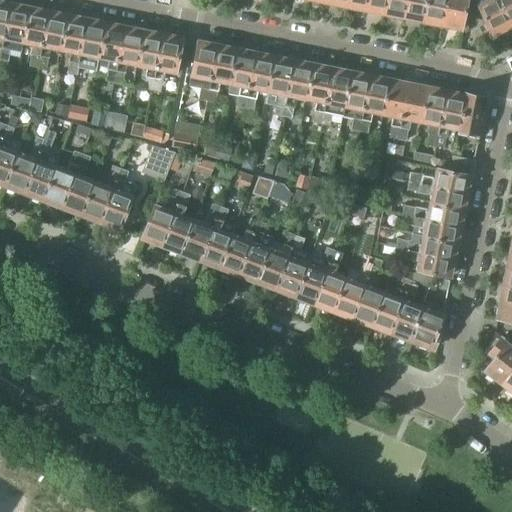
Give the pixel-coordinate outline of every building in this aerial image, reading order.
[(12,1),(7,0),(0,0),(0,57),(5,34),(6,34),(9,24),(5,23),(7,14),(9,12),(12,1)] [(367,0),(365,8),(385,12),(387,0),(367,0)] [(387,0),(385,12),(404,15),(405,7),(407,6),(408,0),(387,0)] [(405,7),(404,15),(423,19),(426,0),(408,0),(407,6),(405,7)] [(426,0),(423,19),(442,23),(444,14),(445,13),(447,4),(444,3),(444,0),(426,0)] [(444,0),(444,3),(447,4),(445,13),(444,14),(442,23),(462,27),(467,0),(444,0)] [(477,0),(492,33),(510,24),(506,18),(507,15),(502,6),(500,7),(496,0),(477,0)] [(511,23),(511,0),(496,0),(500,7),(502,6),(507,15),(506,18),(510,24),(511,23)] [(31,4),(12,1),(9,12),(7,14),(5,23),(9,24),(6,34),(5,34),(0,57),(0,58),(8,61),(12,40),(23,42),(31,4)] [(47,19),(49,8),(31,4),(23,42),(32,44),(30,53),(32,53),(29,65),(38,66),(43,42),(44,42),(46,31),(43,31),(46,20),(47,19)] [(61,50),(69,12),(49,8),(47,19),(46,20),(43,31),(46,31),(44,42),(43,42),(38,66),(46,68),(50,48),(61,50)] [(88,16),(69,12),(61,50),(70,52),(68,60),(70,60),(67,72),(76,74),(81,49),(82,50),(85,39),(81,38),(84,28),(86,27),(88,16)] [(76,74),(74,82),(82,84),(89,56),(99,58),(107,20),(88,16),(86,27),(84,28),(81,38),(85,39),(82,50),(81,49),(76,74)] [(126,24),(107,20),(99,58),(109,59),(107,68),(108,68),(105,80),(114,82),(119,57),(120,57),(123,47),(120,46),(122,36),(124,34),(126,24)] [(119,57),(114,82),(122,83),(126,63),(137,65),(145,28),(126,24),(124,34),(122,36),(120,46),(123,47),(120,57),(119,57)] [(145,28),(137,65),(146,67),(144,76),(146,76),(144,87),(152,89),(157,65),(159,65),(161,54),(158,54),(160,44),(162,42),(164,32),(145,28)] [(179,35),(164,32),(162,42),(160,44),(158,54),(161,54),(159,65),(157,65),(152,89),(160,91),(164,71),(175,74),(183,38),(181,38),(179,35)] [(216,54),(218,43),(198,40),(198,42),(191,41),(185,74),(191,76),(191,77),(202,79),(200,87),(198,99),(207,100),(211,77),(213,77),(215,66),(212,65),(214,54),(216,54)] [(237,47),(218,43),(216,54),(214,54),(212,65),(215,66),(213,77),(211,77),(207,100),(215,102),(219,82),(230,84),(237,47)] [(237,47),(230,84),(239,86),(239,94),(236,106),(245,107),(249,84),(251,84),(253,73),(250,73),(252,63),(254,61),(256,51),(237,47)] [(249,84),(245,107),(253,109),(256,98),(257,98),(258,90),(268,92),(276,55),(256,51),(254,61),(252,63),(250,73),(253,73),(251,84),(249,84)] [(276,55),(268,92),(278,94),(276,101),(277,102),(274,114),(283,116),(288,91),(289,92),(291,81),(289,80),(291,69),(292,68),(294,58),(276,55)] [(306,99),(313,62),(294,58),(292,68),(291,69),(289,80),(291,81),(289,92),(288,91),(283,116),(291,117),(294,106),(296,97),(306,99)] [(313,62),(306,99),(315,101),(314,109),(315,110),(313,122),(321,123),(326,99),(328,99),(330,88),(327,88),(329,77),(331,76),(333,66),(313,62)] [(326,99),(321,123),(329,125),(331,113),(333,113),(335,105),(344,107),(351,69),(333,66),(331,76),(329,77),(327,88),(330,88),(328,99),(326,99)] [(351,69),(344,107),(354,108),(352,117),(353,117),(351,129),(359,131),(364,106),(366,106),(368,95),(365,95),(367,84),(368,83),(370,73),(351,69)] [(364,106),(359,131),(368,132),(370,120),(371,121),(373,112),(383,114),(390,77),(370,73),(368,83),(367,84),(365,95),(368,95),(366,106),(364,106)] [(409,80),(390,77),(383,114),(392,116),(390,125),(391,125),(389,136),(397,138),(402,113),(404,114),(406,103),(403,102),(405,92),(406,91),(409,80)] [(402,113),(397,138),(406,140),(408,128),(409,128),(410,119),(420,121),(427,84),(409,80),(406,91),(405,92),(403,102),(406,103),(404,114),(402,113)] [(0,96),(6,98),(10,84),(0,81),(0,96)] [(427,84),(420,121),(431,123),(427,144),(435,145),(440,121),(442,121),(444,110),(441,110),(443,99),(445,98),(447,88),(427,84)] [(458,134),(466,91),(447,88),(445,98),(443,99),(441,110),(444,110),(442,121),(440,121),(435,145),(444,147),(447,132),(458,134)] [(487,95),(466,91),(458,134),(479,138),(487,95)] [(29,104),(31,96),(19,92),(17,101),(29,104)] [(42,108),(44,98),(31,94),(31,96),(29,104),(42,108)] [(66,114),(69,105),(56,101),(53,111),(66,114)] [(86,121),(89,108),(70,104),(68,117),(86,121)] [(102,124),(106,112),(92,109),(89,121),(102,124)] [(0,122),(6,125),(10,115),(0,111),(0,122)] [(39,124),(43,114),(33,111),(29,121),(39,124)] [(118,127),(120,117),(108,113),(105,123),(118,127)] [(14,128),(18,118),(10,115),(6,125),(14,128)] [(142,135),(145,123),(132,119),(128,131),(142,135)] [(59,123),(50,120),(43,138),(34,163),(32,162),(28,172),(32,174),(29,183),(26,185),(24,191),(43,199),(56,164),(46,160),(59,123)] [(88,135),(90,127),(76,123),(74,131),(88,135)] [(0,182),(5,184),(18,150),(21,141),(10,138),(14,128),(6,125),(0,140),(0,182)] [(154,138),(156,129),(146,127),(144,136),(154,138)] [(108,146),(112,134),(103,131),(99,143),(108,146)] [(198,137),(174,133),(172,146),(195,151),(198,137)] [(18,150),(5,184),(24,191),(26,185),(29,183),(32,174),(28,172),(32,162),(34,163),(43,138),(36,135),(29,154),(18,150)] [(220,145),(220,144),(208,142),(205,156),(216,159),(220,145)] [(394,154),(396,144),(388,142),(386,152),(394,154)] [(405,145),(396,144),(394,154),(403,155),(405,145)] [(169,170),(176,152),(152,145),(142,172),(165,181),(169,170)] [(232,149),(220,145),(216,159),(229,163),(232,149)] [(67,168),(56,164),(43,199),(61,206),(64,199),(67,197),(70,188),(66,186),(70,177),(72,177),(81,153),(75,150),(71,161),(69,160),(67,168)] [(433,162),(434,154),(415,150),(413,158),(433,162)] [(175,173),(182,154),(176,152),(169,170),(175,173)] [(64,199),(61,206),(81,213),(94,179),(84,175),(87,167),(91,156),(81,153),(72,177),(70,177),(66,186),(70,188),(67,197),(64,199)] [(256,158),(244,155),(241,167),(253,170),(256,158)] [(472,170),(474,160),(453,156),(451,166),(472,170)] [(215,162),(197,157),(193,171),(210,176),(215,162)] [(105,183),(94,179),(81,213),(100,220),(103,213),(105,212),(109,203),(105,201),(109,192),(111,192),(120,167),(113,164),(109,175),(108,175),(105,183)] [(230,182),(234,170),(225,166),(220,178),(230,182)] [(128,170),(120,167),(111,192),(109,192),(105,201),(109,203),(105,212),(103,213),(100,220),(120,228),(133,194),(121,190),(128,170)] [(277,177),(289,180),(291,170),(279,167),(277,177)] [(411,172),(409,180),(468,192),(470,179),(469,175),(469,174),(436,167),(434,174),(422,172),(422,174),(411,172)] [(246,185),(249,174),(236,171),(233,182),(246,185)] [(296,187),(306,190),(310,177),(299,174),(296,187)] [(327,180),(312,176),(308,190),(322,194),(327,180)] [(268,198),(274,181),(260,177),(254,193),(268,198)] [(346,197),(350,181),(337,179),(334,194),(346,197)] [(468,192),(409,180),(408,189),(430,193),(428,202),(464,209),(468,192)] [(274,181),(268,198),(288,204),(293,193),(285,184),(274,181)] [(370,187),(355,184),(353,198),(367,201),(370,187)] [(173,216),(183,191),(174,188),(171,199),(159,195),(156,203),(155,202),(142,236),(162,244),(165,237),(167,236),(171,227),(168,226),(172,215),(173,216)] [(309,201),(312,194),(298,189),(293,202),(307,207),(309,201)] [(194,217),(184,213),(187,206),(186,205),(191,194),(183,191),(173,216),(172,215),(168,226),(171,227),(167,236),(165,237),(162,244),(182,251),(194,217)] [(312,194),(309,201),(324,207),(327,197),(312,192),(312,194)] [(393,199),(385,198),(383,210),(391,211),(393,199)] [(404,205),(402,213),(461,226),(464,209),(428,202),(427,207),(415,205),(414,207),(404,205)] [(205,221),(194,217),(182,251),(201,259),(204,251),(206,250),(209,241),(206,240),(210,230),(212,230),(221,205),(213,203),(205,221)] [(349,213),(364,218),(367,208),(352,203),(349,213)] [(228,208),(221,205),(212,230),(210,230),(206,240),(209,241),(206,250),(204,251),(201,259),(220,266),(232,232),(222,228),(225,220),(223,220),(228,208)] [(254,207),(250,217),(259,220),(263,210),(254,207)] [(377,227),(380,213),(372,212),(369,226),(377,227)] [(457,242),(461,226),(402,213),(401,222),(424,226),(422,235),(457,242)] [(244,236),(232,232),(220,266),(239,273),(241,266),(244,265),(247,256),(244,255),(248,244),(250,245),(259,220),(250,217),(244,236)] [(241,266),(239,273),(258,280),(273,239),(264,235),(268,223),(259,220),(250,245),(248,244),(244,255),(247,256),(244,265),(241,266)] [(273,239),(258,280),(277,287),(279,280),(282,279),(285,270),(281,269),(286,258),(287,259),(297,235),(288,231),(285,243),(273,239)] [(304,237),(297,235),(287,259),(286,258),(281,269),(285,270),(282,279),(279,280),(277,287),(296,295),(309,261),(298,257),(301,249),(300,249),(304,237)] [(457,242),(422,235),(421,241),(398,237),(396,246),(454,259),(457,242)] [(326,273),(335,249),(327,246),(319,265),(309,261),(296,295),(315,302),(318,295),(320,294),(323,285),(320,284),(324,273),(326,273)] [(454,259),(396,246),(394,255),(405,257),(404,258),(417,261),(416,269),(449,275),(449,273),(451,272),(454,259)] [(347,275),(335,271),(343,252),(335,249),(326,273),(324,273),(320,284),(323,285),(320,294),(318,295),(315,302),(334,309),(347,275)] [(384,290),(375,286),(381,268),(379,267),(382,259),(375,257),(372,265),(363,288),(361,287),(357,298),(360,299),(357,308),(355,309),(352,316),(371,324),(384,290)] [(363,288),(372,265),(364,262),(356,279),(347,275),(334,309),(352,316),(355,309),(357,308),(360,299),(357,298),(361,287),(363,288)] [(511,267),(506,266),(503,283),(511,285),(511,267)] [(384,290),(371,324),(390,331),(393,324),(395,323),(398,314),(395,313),(399,301),(401,302),(411,280),(413,273),(405,270),(396,294),(384,290)] [(451,278),(441,276),(439,288),(449,290),(451,278)] [(419,284),(411,280),(401,302),(399,301),(395,313),(398,314),(395,323),(393,324),(390,331),(409,338),(422,304),(412,300),(419,284)] [(511,302),(511,285),(503,283),(500,300),(511,302)] [(511,302),(500,300),(496,317),(511,320),(511,302)] [(422,304),(409,338),(433,347),(439,332),(436,331),(443,312),(422,304)] [(511,344),(501,336),(488,353),(494,357),(485,369),(502,382),(506,376),(509,376),(511,371),(511,344)] [(511,371),(509,376),(506,376),(502,382),(511,389),(511,371)]
